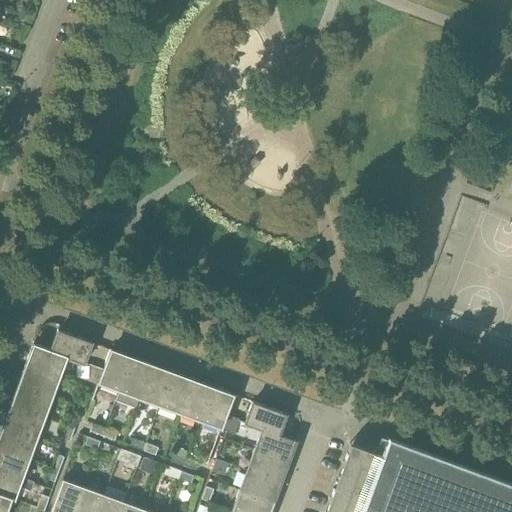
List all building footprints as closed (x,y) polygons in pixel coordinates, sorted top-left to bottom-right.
[(49,351),(66,357),(83,364),(91,342),(57,329),(50,350),(49,351)] [(25,364),(59,377),(66,357),(49,351),(50,350),(34,344),(33,343),(25,364)] [(118,390),(131,357),(110,349),(103,369),(100,376),(97,383),(118,390)] [(131,357),(118,390),(115,400),(135,408),(138,398),(139,398),(152,364),(131,357)] [(18,384),(52,397),(59,377),(25,364),(18,384)] [(89,364),(86,371),(100,376),(103,369),(89,364)] [(159,405),(171,371),(152,364),(139,398),(159,405)] [(97,383),(100,376),(86,371),(84,378),(97,383)] [(179,413),(192,379),(171,371),(159,405),(179,413)] [(199,420),(212,386),(192,379),(179,413),(199,420)] [(10,404),(44,417),(52,397),(18,384),(10,404)] [(84,401),(89,388),(81,385),(77,398),(84,401)] [(233,394),(212,386),(199,420),(221,428),(223,422),(226,414),(233,394)] [(278,435),(278,434),(286,414),(252,401),(244,423),(261,429),(278,435)] [(44,417),(10,404),(3,425),(37,437),(44,417)] [(71,413),(66,425),(74,428),(79,416),(71,413)] [(239,419),(226,414),(223,422),(236,427),(239,419)] [(236,427),(223,422),(221,428),(220,429),(234,434),(236,427)] [(89,431),(101,435),(104,427),(92,423),(89,431)] [(37,437),(3,425),(0,432),(0,446),(29,457),(37,437)] [(74,428),(66,425),(62,438),(69,441),(74,428)] [(104,427),(101,435),(115,440),(117,432),(104,427)] [(261,429),(254,449),(288,462),(295,440),(278,434),(278,435),(261,429)] [(97,449),(100,441),(87,436),(84,444),(97,449)] [(511,511),(511,483),(388,437),(381,454),(349,443),(323,511),(511,511)] [(130,446),(142,450),(145,442),(133,438),(130,446)] [(158,447),(145,442),(142,450),(155,455),(158,447)] [(0,469),(22,478),(22,477),(29,457),(0,446),(0,469)] [(116,459),(137,466),(140,456),(120,448),(116,459)] [(288,462),(254,449),(246,469),(280,481),(288,462)] [(170,461),(183,465),(186,457),(173,453),(170,461)] [(56,454),(52,466),(59,468),(64,457),(56,454)] [(144,457),(140,468),(152,472),(156,461),(144,457)] [(186,457),(183,465),(196,470),(198,462),(186,457)] [(59,468),(52,466),(47,479),(55,482),(59,468)] [(22,478),(0,469),(0,493),(10,498),(14,499),(19,486),(30,491),(34,482),(22,477),(22,478)] [(273,502),(280,481),(246,469),(239,489),(273,502)] [(193,475),(181,471),(178,478),(191,483),(193,475)] [(73,511),(83,487),(62,479),(49,511),(73,511)] [(106,486),(103,494),(104,494),(96,511),(119,511),(124,502),(123,502),(126,493),(106,486)] [(214,488),(205,486),(201,499),(209,501),(214,488)] [(103,494),(83,487),(73,511),(96,511),(104,494),(103,494)] [(239,489),(231,510),(237,511),(268,511),(273,502),(239,489)] [(0,493),(0,511),(4,511),(10,498),(0,493)] [(41,494),(36,507),(44,510),(49,497),(41,494)] [(124,502),(119,511),(142,511),(144,509),(124,502)]
